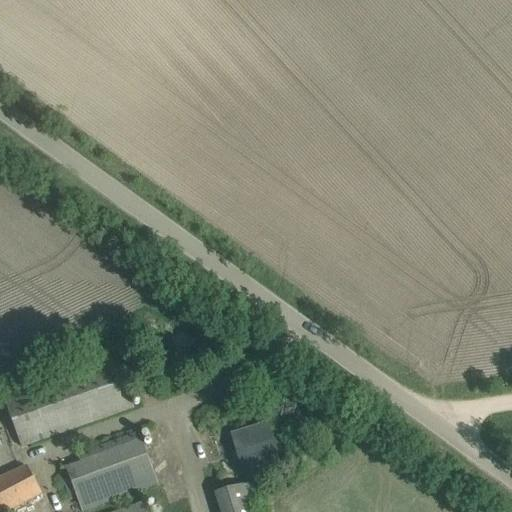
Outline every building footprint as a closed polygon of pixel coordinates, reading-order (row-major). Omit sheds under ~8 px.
[(21,447),(134,408),(116,357),(3,397),(21,447)] [(242,470),(276,460),(266,425),(232,435),(242,470)] [(139,433),(78,456),(80,463),(66,469),(69,479),(75,494),(81,511),(158,484),(139,433)] [(0,511),(7,511),(41,494),(26,467),(0,478),(0,511)] [(75,494),(69,479),(62,482),(68,497),(75,494)] [(254,511),(246,484),(214,494),(219,511),(254,511)] [(148,511),(145,503),(119,511),(148,511)]
